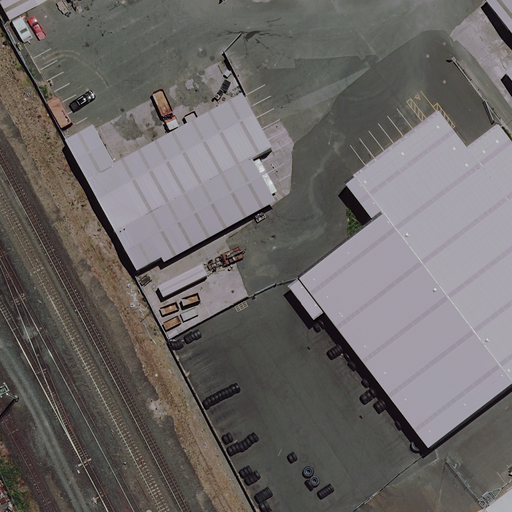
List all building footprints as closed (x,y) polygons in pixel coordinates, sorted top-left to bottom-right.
[(0,0),(0,22),(40,0),(0,0)] [(511,0),(482,0),(472,8),(511,59),(511,60),(491,77),(511,104),(511,0)] [(102,122),(71,139),(145,272),(283,196),(259,154),(281,142),(252,88),(122,159),(102,122)] [(304,285),(435,456),(511,397),(511,143),(501,129),(473,151),(449,119),(358,189),(385,224),(304,285)] [(302,511),(263,437),(235,451),(266,511),(302,511)] [(511,511),(511,483),(474,511),(511,511)]
